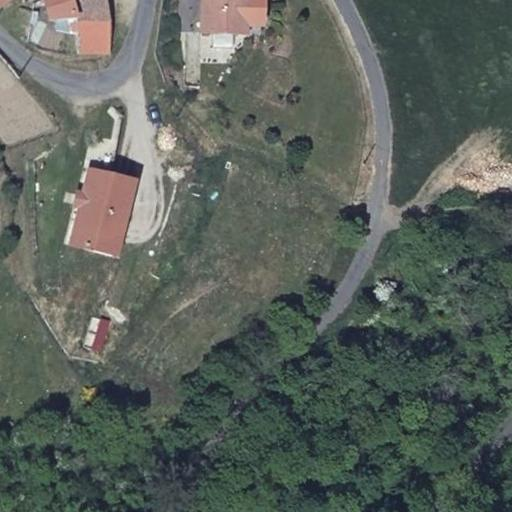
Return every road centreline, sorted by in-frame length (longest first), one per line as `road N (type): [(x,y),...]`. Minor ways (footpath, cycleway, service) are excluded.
road 1 (unclassified): [(113,511),(213,401),(289,351),(337,307),(367,256),(385,152),(379,91),(341,0)]
road 2 (unclassified): [(148,0),(124,69),(92,86),(44,72),(0,37)]
